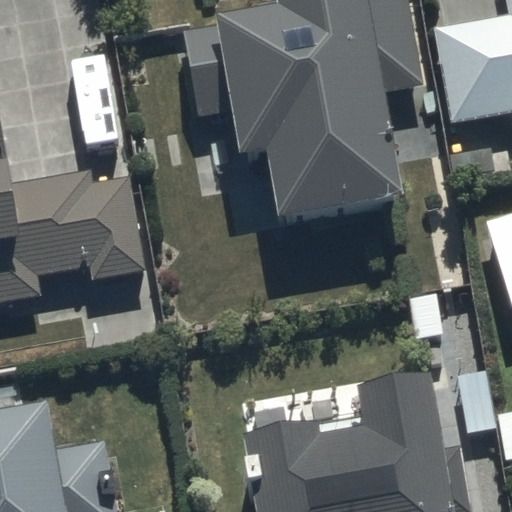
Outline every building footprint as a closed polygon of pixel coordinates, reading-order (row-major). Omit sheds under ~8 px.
[(272,148),(284,216),(410,195),(393,93),(428,87),(413,0),(282,0),(283,3),(221,14),(223,25),(186,32),(201,120),(239,114),(246,152),(272,148)] [(511,115),(511,0),(507,0),(510,15),(434,27),(451,126),(511,115)] [(0,302),(45,295),(42,275),(91,267),(93,279),(148,271),(134,177),(94,183),(91,168),(17,179),(0,67),(0,302)] [(511,313),(511,213),(484,221),(511,314),(511,313)] [(462,511),(441,374),(364,386),(370,424),(327,431),(325,418),(250,429),(262,511),(462,511)] [(0,511),(119,511),(107,440),(63,447),(55,400),(0,408),(0,511)]
